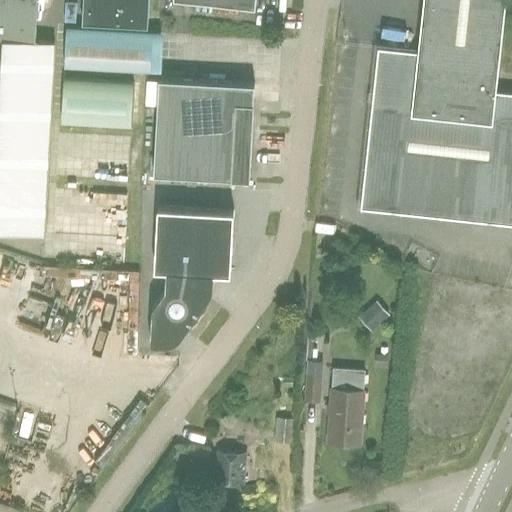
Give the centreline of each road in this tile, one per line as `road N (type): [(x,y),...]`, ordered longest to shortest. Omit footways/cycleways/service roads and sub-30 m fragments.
road 1 (unclassified): [(94,511),(284,244),(314,0)]
road 2 (unclassified): [(326,511),(474,478),(508,460)]
